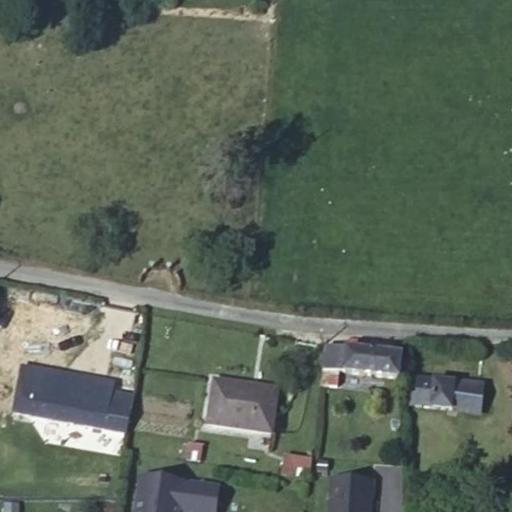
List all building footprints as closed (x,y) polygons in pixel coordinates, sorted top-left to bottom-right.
[(327,348),(323,387),(337,388),(339,372),(400,379),(402,357),(327,348)] [(57,399),(62,376),(22,368),(14,413),(126,435),(130,415),(132,415),(135,400),(85,390),(82,404),(57,399)] [(87,380),(62,376),(57,399),(82,404),(85,390),(87,380)] [(418,380),(416,408),(452,411),(487,417),(488,402),(479,401),(481,387),(418,380)] [(277,392),(215,382),(209,425),(271,434),(277,392)] [(188,461),(201,463),(203,447),(190,445),(188,461)] [(286,453),(281,474),(309,479),(313,459),(286,453)] [(142,473),(137,511),(216,511),(220,483),(142,473)]
